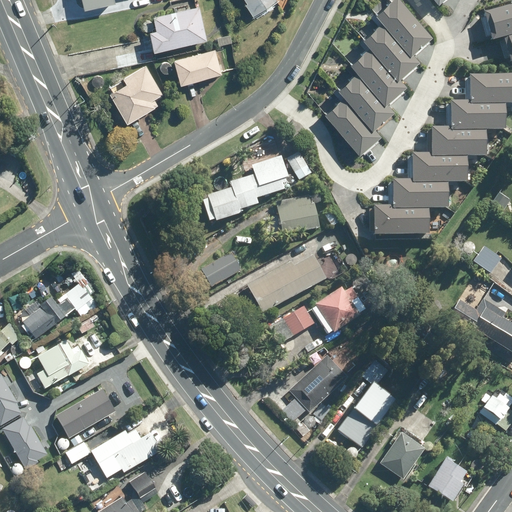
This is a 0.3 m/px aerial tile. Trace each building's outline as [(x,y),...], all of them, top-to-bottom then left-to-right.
[(80,0),(82,12),(114,5),(112,0),(80,0)] [(242,0),(246,5),(244,6),(252,18),(276,2),(275,0),(242,0)] [(429,36),(399,0),(388,0),(389,1),(373,14),(380,23),(361,39),(368,48),(347,65),(354,73),(335,89),(342,98),(322,114),(357,155),(380,136),(373,128),(392,112),(385,103),(405,86),(399,78),(418,62),(410,52),(429,36)] [(511,6),(486,14),(493,38),(488,39),(490,44),(503,41),(510,65),(511,64),(511,6)] [(155,33),(148,34),(152,53),(206,41),(198,8),(152,19),(155,33)] [(228,35),(215,38),(217,47),(231,44),(228,35)] [(214,50),(171,62),(178,87),(221,75),(214,50)] [(109,88),(112,93),(108,96),(125,125),(157,107),(153,100),(161,95),(144,67),(121,80),(122,81),(109,88)] [(431,231),(430,233),(437,238),(446,225),(436,217),(473,168),(485,177),(495,163),(454,132),(449,138),(429,139),(415,157),(428,167),(398,206),(431,231)] [(298,154),(286,161),(298,182),(311,175),(298,154)] [(230,190),(207,198),(208,201),(201,203),(208,224),(214,222),(214,225),(240,217),(238,213),(257,207),(255,201),(283,192),(276,169),(269,172),(268,167),(248,174),(249,178),(228,185),(230,190)] [(0,215),(15,205),(9,196),(0,202),(0,215)] [(308,198),(276,204),(282,238),(318,231),(313,206),(310,207),(308,198)] [(333,210),(324,215),(331,228),(341,223),(333,210)] [(485,212),(480,220),(487,224),(492,216),(485,212)] [(329,239),(335,249),(343,245),(337,235),(329,239)] [(484,248),(473,263),(490,275),(501,260),(484,248)] [(229,254),(200,271),(211,289),(240,272),(229,254)] [(290,264),(247,287),(262,315),(325,282),(312,258),(292,269),(290,264)] [(77,282),(62,295),(74,311),(90,299),(77,282)] [(4,295),(9,303),(14,301),(17,298),(27,293),(22,285),(13,291),(12,290),(4,295)] [(359,319),(358,317),(365,312),(351,290),(343,295),(340,290),(315,307),(316,308),(309,312),(320,330),(326,326),(333,336),(359,319)] [(31,333),(35,338),(64,316),(56,305),(50,298),(39,306),(41,307),(21,322),(25,326),(23,328),(28,335),(31,333)] [(458,302),(449,316),(511,356),(511,327),(501,321),(505,315),(483,301),(475,312),(458,302)] [(282,320),(292,338),(314,325),(303,308),(282,320)] [(90,319),(77,325),(82,333),(94,326),(90,319)] [(0,349),(6,344),(9,347),(17,339),(6,327),(0,332),(0,349)] [(36,357),(43,370),(36,374),(44,388),(88,364),(81,351),(73,355),(66,341),(36,357)] [(326,359),(288,393),(308,415),(346,382),(326,359)] [(374,362),(361,379),(375,389),(387,373),(374,362)] [(415,382),(406,376),(398,386),(407,393),(415,382)] [(371,389),(337,433),(361,451),(376,431),(374,430),(393,405),(371,389)] [(101,390),(54,416),(67,439),(114,413),(101,390)] [(493,404),(489,401),(490,399),(486,396),(481,403),(485,406),(478,416),(494,428),(496,426),(505,433),(511,422),(511,415),(507,411),(511,404),(511,402),(500,394),(493,404)] [(309,431),(302,423),(294,430),(302,438),(309,431)] [(101,444),(109,457),(98,464),(106,478),(121,469),(123,472),(160,451),(149,433),(131,443),(124,431),(101,444)] [(476,437),(470,432),(467,436),(473,441),(476,437)] [(399,437),(379,467),(403,483),(423,454),(399,437)] [(33,440),(15,452),(27,470),(49,456),(41,444),(37,446),(33,440)] [(83,441),(61,455),(68,467),(91,453),(83,441)] [(329,445),(324,450),(340,462),(341,460),(339,458),(345,451),(333,442),(330,446),(329,445)] [(440,469),(427,489),(451,505),(463,488),(459,485),(465,476),(450,466),(451,464),(445,460),(439,469),(440,469)] [(142,472),(129,482),(143,502),(157,493),(142,472)] [(122,497),(98,511),(137,511),(131,500),(126,503),(122,497)]
